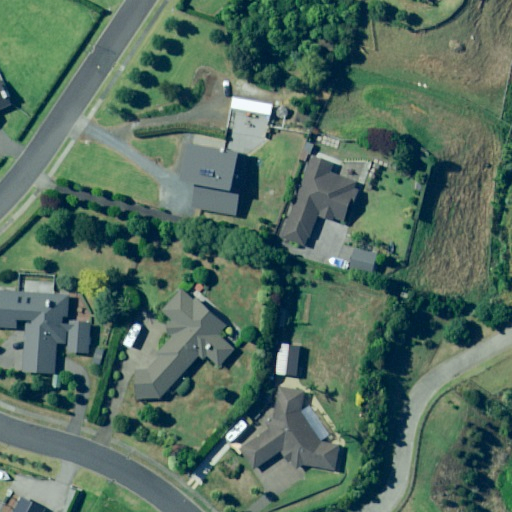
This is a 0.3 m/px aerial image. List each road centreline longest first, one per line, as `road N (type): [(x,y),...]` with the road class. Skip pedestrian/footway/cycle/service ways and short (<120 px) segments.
road 1 (residential): [(141,0),(0,199)]
road 2 (residential): [(374,511),(399,483),(416,398),(434,377),(511,336)]
road 3 (residential): [(0,428),(137,480),(177,511)]
